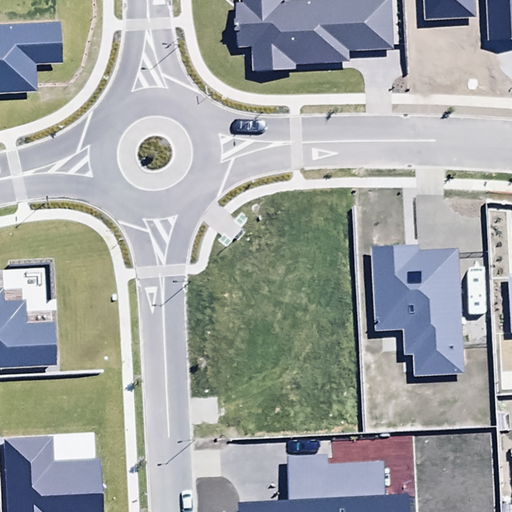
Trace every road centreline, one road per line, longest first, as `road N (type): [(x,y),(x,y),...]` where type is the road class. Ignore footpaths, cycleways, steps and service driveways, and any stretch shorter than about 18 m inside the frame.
road 1 (residential): [(173,511),(160,224)]
road 2 (residential): [(511,144),(230,141)]
road 3 (residential): [(230,141),(221,189),(205,208),(160,224)]
road 4 (residential): [(160,224),(113,213),(95,196),(80,151)]
